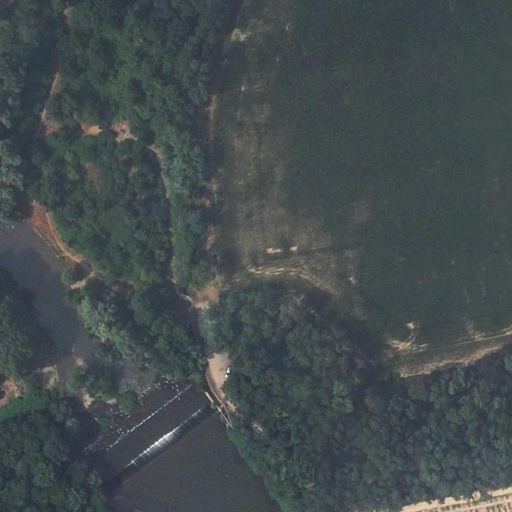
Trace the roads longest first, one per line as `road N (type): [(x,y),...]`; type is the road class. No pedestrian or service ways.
road 1 (track): [(203,324),(211,367),(229,397),(287,456),(320,511)]
road 2 (track): [(391,511),(511,489)]
